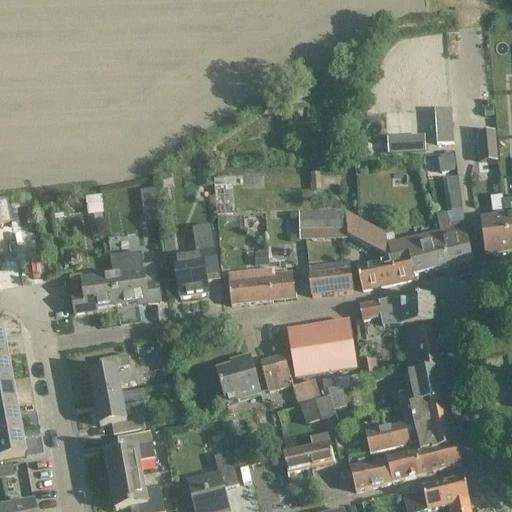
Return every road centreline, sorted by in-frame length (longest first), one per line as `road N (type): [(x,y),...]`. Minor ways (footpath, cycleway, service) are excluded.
road 1 (residential): [(44,342),(431,288),(460,293)]
road 2 (tertiary): [(460,293),(455,349),(467,408),(480,466),(509,511)]
road 3 (residential): [(44,342),(72,511)]
